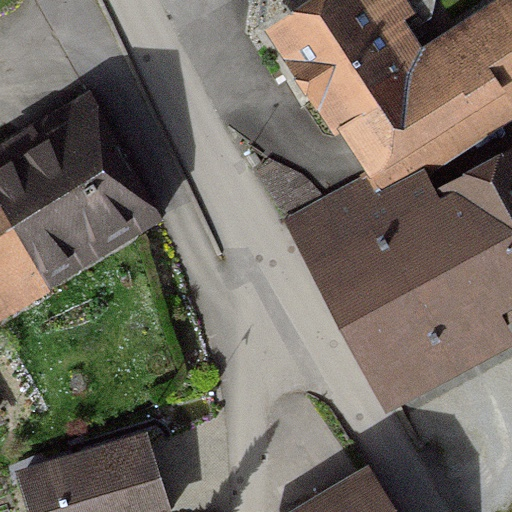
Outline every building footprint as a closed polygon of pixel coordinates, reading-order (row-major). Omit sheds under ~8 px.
[(511,79),(511,6),(509,2),(405,69),(360,0),(328,0),(281,31),(372,170),(511,79)] [(0,170),(0,289),(148,201),(98,113),(0,170)] [(270,158),(258,169),(290,223),(330,202),(303,174),(270,158)] [(372,372),(511,297),(511,164),(342,257),(337,246),(312,259),(372,372)] [(168,511),(145,438),(20,476),(31,511),(168,511)] [(394,511),(375,479),(339,501),(337,498),(313,511),(394,511)]
